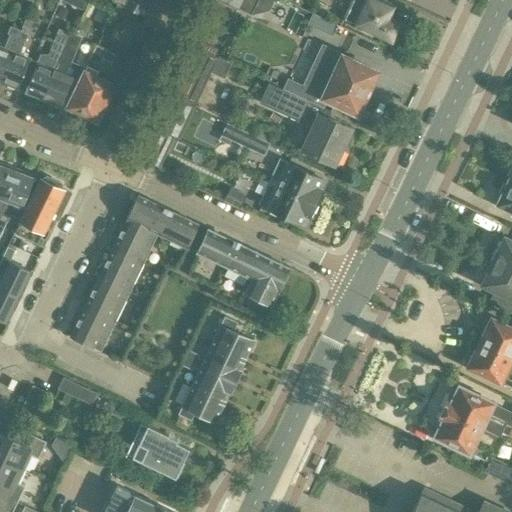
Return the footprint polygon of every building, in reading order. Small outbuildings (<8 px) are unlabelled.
[(112,0),(147,16),(148,14),(149,15),(153,7),(151,7),(154,0),(112,0)] [(241,0),(238,8),(252,15),(269,10),(274,0),(241,0)] [(353,0),(344,19),(390,40),(397,24),(386,19),(392,6),(378,0),(353,0)] [(336,25),(313,14),(308,24),(332,35),(336,25)] [(25,18),(20,30),(28,33),(32,21),(25,18)] [(0,78),(20,30),(10,26),(7,33),(9,34),(4,47),(0,45),(0,78)] [(58,29),(45,64),(37,61),(25,91),(27,92),(26,94),(34,97),(35,95),(43,98),(69,34),(58,29)] [(19,52),(28,33),(20,30),(0,78),(0,80),(17,88),(30,57),(19,52)] [(70,63),(79,38),(72,35),(69,34),(43,98),(50,101),(49,104),(57,107),(58,105),(61,106),(72,78),(79,80),(84,70),(70,63)] [(215,53),(217,49),(201,42),(199,46),(215,53)] [(96,44),(89,59),(109,68),(115,53),(96,44)] [(181,71),(207,83),(219,58),(193,46),(181,71)] [(286,88),(299,95),(312,101),(315,94),(356,112),(362,98),(366,99),(371,87),(368,86),(375,71),(322,46),(303,88),(290,81),(286,88)] [(79,80),(66,107),(96,121),(114,84),(95,75),(97,70),(87,65),(84,70),(79,80)] [(207,83),(181,71),(169,95),(195,107),(207,83)] [(277,107),(315,125),(303,150),(332,164),(332,163),(333,163),(334,162),(337,163),(343,151),(340,149),(341,146),(340,146),(349,127),(329,118),(333,111),(286,88),(277,107)] [(180,140),(195,108),(169,97),(154,128),(180,140)] [(270,143),(236,127),(230,139),(264,155),(270,143)] [(146,146),(140,158),(155,165),(163,149),(148,142),(146,146)] [(318,187),(322,179),(280,159),(269,181),(315,203),(321,188),(318,187)] [(0,208),(15,168),(6,165),(5,167),(0,165),(0,208)] [(23,205),(33,177),(23,174),(24,171),(15,168),(0,208),(0,217),(7,220),(14,202),(23,205)] [(40,178),(13,233),(38,244),(51,216),(56,219),(58,219),(71,192),(61,188),(61,183),(47,176),(43,179),(40,178)] [(511,181),(508,180),(496,205),(511,212),(511,181)] [(269,181),(259,204),(267,208),(301,224),(304,216),(308,217),(315,203),(269,181)] [(157,233),(163,236),(174,212),(137,195),(126,218),(113,247),(143,262),(157,233)] [(174,212),(163,236),(187,247),(198,224),(174,212)] [(224,264),(235,241),(208,228),(197,251),(224,264)] [(511,240),(503,236),(492,260),(511,269),(511,240)] [(262,254),(235,241),(224,264),(251,277),(262,254)] [(14,249),(7,246),(0,260),(0,285),(21,296),(33,270),(9,259),(14,249)] [(143,262),(113,247),(98,277),(129,292),(143,262)] [(262,254),(251,277),(245,291),(270,303),(288,266),(262,254)] [(494,306),(511,314),(511,269),(492,260),(480,285),(500,294),(494,306)] [(115,321),(129,292),(98,277),(84,306),(115,321)] [(0,285),(0,317),(8,322),(21,296),(0,285)] [(115,321),(84,306),(69,337),(100,352),(115,321)] [(245,361),(254,340),(234,330),(238,322),(224,315),(211,344),(245,361)] [(479,342),(511,358),(511,328),(491,318),(490,319),(488,319),(485,320),(483,323),(484,326),(486,328),(479,342)] [(511,388),(511,358),(479,342),(472,355),(471,355),(470,355),(469,355),(468,355),(467,355),(466,356),(466,357),(465,358),(465,359),(465,361),(466,362),(466,363),(467,363),(468,364),(467,366),(511,388)] [(184,356),(235,381),(245,361),(211,344),(203,360),(197,357),(199,354),(187,348),(184,356)] [(191,385),(225,401),(235,381),(184,356),(180,364),(192,369),(193,366),(199,369),(191,385)] [(57,389),(92,405),(97,393),(63,377),(57,389)] [(12,389),(16,380),(11,378),(7,387),(12,389)] [(45,391),(32,385),(17,418),(29,424),(45,391)] [(195,411),(215,421),(225,401),(191,385),(178,414),(191,420),(195,411)] [(443,409),(480,427),(499,437),(506,423),(511,426),(511,412),(492,403),(493,402),(459,386),(454,396),(450,394),(443,409)] [(480,427),(443,409),(435,424),(440,426),(435,436),(469,453),(469,452),(485,459),(490,448),(474,441),(480,427)] [(133,457),(175,477),(188,449),(176,443),(176,441),(167,437),(167,436),(141,423),(137,431),(144,434),(133,457)] [(0,457),(25,469),(31,455),(37,458),(45,441),(16,427),(11,437),(0,432),(0,457)] [(25,469),(0,457),(0,493),(17,502),(24,486),(18,483),(25,469)] [(511,467),(491,457),(484,472),(511,484),(511,467)] [(171,511),(172,511),(155,503),(155,504),(135,494),(135,495),(130,492),(116,486),(104,511),(171,511)] [(473,511),(423,488),(411,511),(507,511),(483,500),(477,511),(473,511)] [(11,511),(17,502),(0,493),(0,511),(11,511)]
